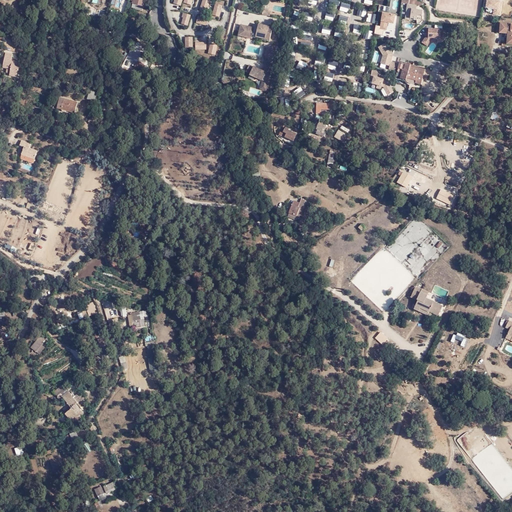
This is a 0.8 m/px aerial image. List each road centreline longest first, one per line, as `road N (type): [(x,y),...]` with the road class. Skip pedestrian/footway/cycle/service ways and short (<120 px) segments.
road 1 (unclassified): [(169,55),(147,155),(118,176),(95,237),(39,300),(5,376),(0,420)]
road 2 (residential): [(433,119),(349,93),(287,105)]
road 3 (track): [(231,89),(249,115),(274,201)]
